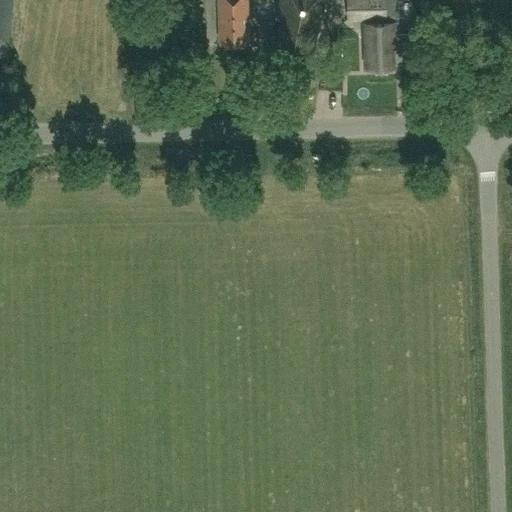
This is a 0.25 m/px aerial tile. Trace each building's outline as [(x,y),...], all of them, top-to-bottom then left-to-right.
[(0,0),(0,44),(8,45),(9,0),(0,0)] [(217,0),(219,42),(249,41),(247,0),(217,0)] [(311,67),(325,0),(280,0),(277,17),(282,18),(273,59),(311,67)] [(384,0),(348,0),(349,15),(369,14),(371,14),(371,21),(367,21),(367,35),(366,35),(367,65),(394,64),(394,63),(406,62),(406,32),(393,32),(393,20),(377,20),(377,14),(385,14),(384,0)] [(0,44),(0,59),(7,60),(8,45),(0,44)]
